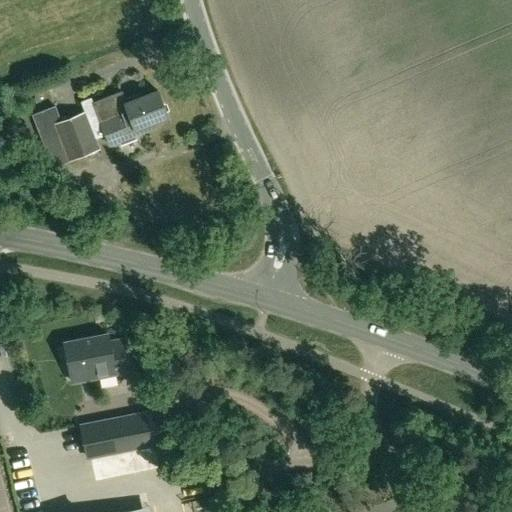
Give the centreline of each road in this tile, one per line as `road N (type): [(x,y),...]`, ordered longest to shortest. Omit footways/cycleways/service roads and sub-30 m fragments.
road 1 (unclassified): [(268,301),(282,250),(277,208),(190,0)]
road 2 (secondary): [(268,301),(0,235)]
road 3 (unclassified): [(418,511),(368,416),(386,338)]
road 4 (secondary): [(511,384),(386,338)]
road 5 (secondary): [(386,338),(268,301)]
